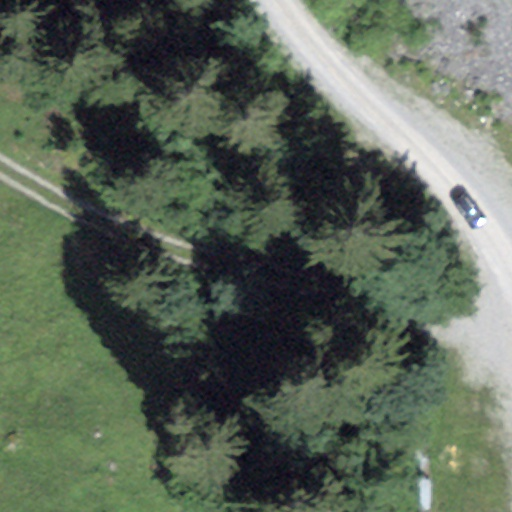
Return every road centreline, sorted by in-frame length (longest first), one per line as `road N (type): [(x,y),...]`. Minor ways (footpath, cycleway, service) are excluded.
road 1 (track): [(511,330),(467,341),(92,229),(0,176)]
road 2 (track): [(511,254),(487,202),(370,106),(271,0)]
